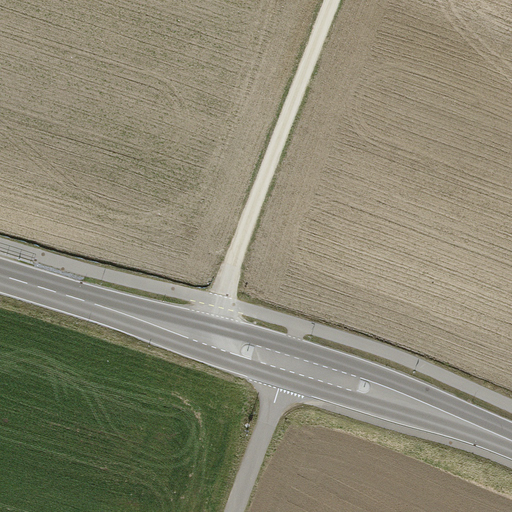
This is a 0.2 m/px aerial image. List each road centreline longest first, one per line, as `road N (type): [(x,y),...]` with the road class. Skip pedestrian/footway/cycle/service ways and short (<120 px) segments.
road 1 (track): [(206,336),(334,0)]
road 2 (secondary): [(0,273),(286,363)]
road 3 (secondary): [(286,363),(511,441)]
road 4 (unclassified): [(236,511),(286,363)]
